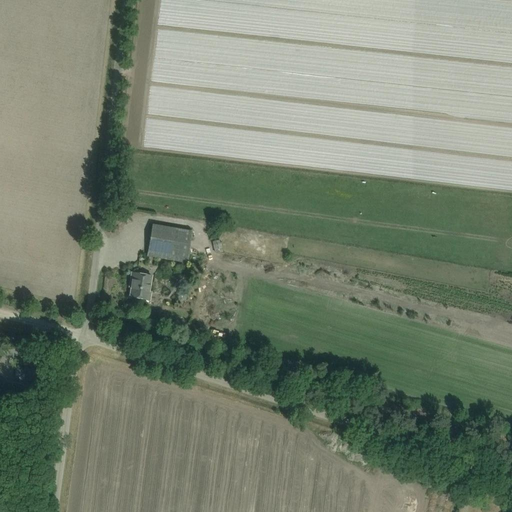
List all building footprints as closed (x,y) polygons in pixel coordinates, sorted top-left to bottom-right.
[(147,256),(187,263),(193,231),(152,224),(147,256)] [(215,254),(222,252),(220,240),(213,241),(215,254)] [(130,297),(147,300),(150,300),(151,292),(149,292),(149,290),(151,276),(132,273),(130,280),(132,281),(130,297)] [(205,313),(215,315),(217,307),(206,305),(205,313)] [(225,311),(223,318),(233,320),(234,313),(225,311)] [(17,366),(14,379),(28,382),(27,386),(33,387),(36,371),(17,366)]
